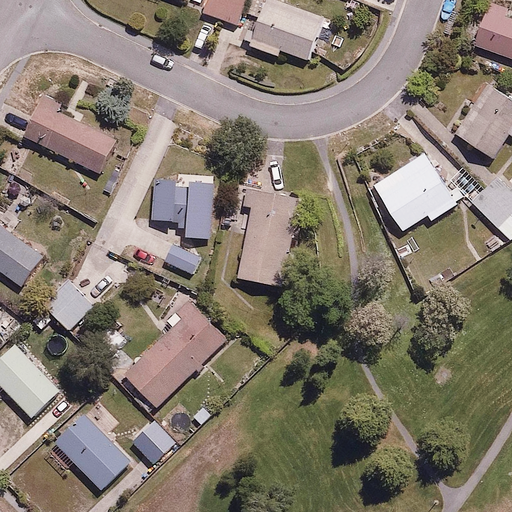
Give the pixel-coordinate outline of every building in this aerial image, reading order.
[(248,0),(208,0),(204,9),(239,23),(248,0)] [(281,0),(267,0),(250,43),(283,57),(286,49),(310,59),(326,18),(281,0)] [(511,7),(491,0),(490,0),(475,43),(511,56),(511,18),(509,17),(511,7)] [(511,134),(511,96),(491,84),(460,133),(497,156),(511,133),(511,134)] [(123,136),(51,100),(31,139),(103,176),(123,136)] [(426,153),(378,183),(406,230),(431,214),(435,222),(465,203),(455,188),(450,191),(426,153)] [(466,165),(454,176),(511,237),(511,190),(498,176),(486,187),(466,165)] [(30,185),(10,174),(0,191),(0,193),(19,204),(30,185)] [(181,176),(155,174),(153,221),(178,222),(178,228),(192,228),(192,237),(213,238),(216,185),(192,184),(192,190),(180,189),(181,176)] [(300,200),(259,193),(243,277),(285,285),(300,200)] [(0,221),(0,268),(25,286),(47,254),(0,221)] [(204,257),(180,243),(169,262),(194,276),(204,257)] [(97,305),(72,280),(47,306),(72,331),(97,305)] [(231,338),(190,297),(168,319),(176,328),(122,381),(154,414),(231,338)] [(17,342),(0,359),(0,382),(35,418),(64,389),(17,342)] [(86,412),(58,438),(105,490),(133,464),(86,412)] [(158,420),(135,441),(155,463),(178,443),(158,420)]
